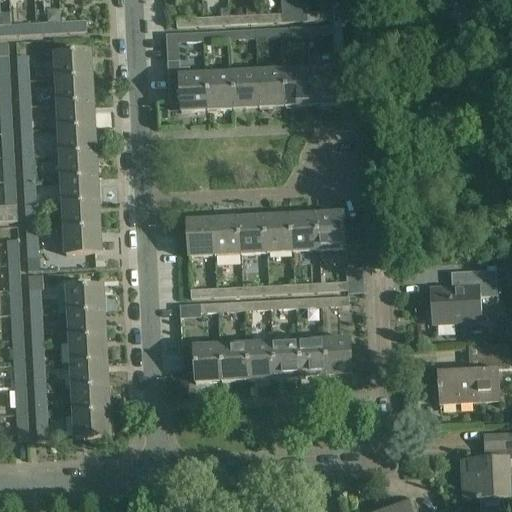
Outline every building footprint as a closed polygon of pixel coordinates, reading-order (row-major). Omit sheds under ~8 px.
[(307,15),(307,24),(334,22),(333,14),(307,15)] [(281,16),(281,25),(307,24),(307,15),(281,16)] [(255,18),(256,27),(281,25),(281,16),(255,18)] [(229,19),(230,28),(256,27),(255,18),(229,19)] [(202,20),(203,29),(230,28),(229,19),(202,20)] [(203,29),(202,20),(176,21),(177,31),(203,29)] [(60,24),(61,36),(87,35),(86,23),(60,24)] [(35,26),(36,38),(61,36),(60,24),(35,26)] [(351,41),(350,25),(335,25),(336,42),(351,41)] [(10,27),(10,39),(36,38),(35,26),(10,27)] [(0,39),(10,39),(10,27),(0,27),(0,39)] [(308,30),(308,39),(335,38),(334,29),(308,30)] [(282,31),(282,40),(308,39),(308,30),(282,31)] [(256,33),(256,42),(282,40),(282,31),(256,33)] [(230,34),(230,43),(256,42),(256,33),(230,34)] [(204,44),(230,43),(230,34),(203,35),(204,44)] [(204,44),(203,35),(177,37),(178,46),(204,44)] [(57,82),(91,80),(90,55),(56,57),(57,82)] [(18,84),(30,83),(28,58),(16,59),(18,84)] [(0,59),(0,84),(10,84),(9,59),(0,59)] [(309,71),(311,108),(338,107),(336,70),(309,71)] [(283,73),(286,110),(311,108),(309,71),(283,73)] [(257,74),(259,111),(286,110),(283,73),(257,74)] [(232,76),(234,113),(259,111),(257,74),(232,76)] [(206,77),(208,114),(234,113),(232,76),(206,77)] [(208,114),(206,77),(179,79),(181,116),(208,114)] [(91,80),(57,82),(58,107),(93,105),(91,80)] [(30,83),(18,84),(19,109),(31,109),(30,83)] [(0,84),(0,109),(11,109),(10,84),(0,84)] [(93,105),(58,107),(60,132),(94,131),(93,105)] [(0,109),(0,119),(1,135),(13,134),(11,109),(0,109)] [(31,109),(19,109),(20,134),(32,134),(31,109)] [(94,131),(60,132),(61,157),(95,156),(94,131)] [(13,134),(1,135),(2,160),(14,159),(13,134)] [(32,134),(20,134),(22,160),(34,159),(32,134)] [(95,156),(61,157),(62,183),(97,181),(95,156)] [(2,160),(3,185),(15,184),(14,159),(2,160)] [(34,159),(22,160),(23,185),(35,184),(34,159)] [(97,181),(62,183),(64,208),(98,206),(97,181)] [(0,224),(17,224),(15,184),(3,185),(5,210),(0,209),(0,224)] [(35,184),(23,185),(24,210),(36,209),(35,184)] [(65,233),(99,231),(98,206),(64,208),(65,233)] [(38,234),(36,209),(24,210),(26,235),(38,234)] [(318,217),(320,254),(346,253),(344,216),(318,217)] [(320,254),(318,217),(291,218),(293,255),(320,254)] [(293,255),(291,218),(265,220),(267,257),(293,255)] [(239,221),(241,258),(267,257),(265,220),(239,221)] [(213,223),(215,260),(241,258),(239,221),(213,223)] [(215,260),(213,223),(186,224),(188,261),(215,260)] [(99,231),(65,233),(66,258),(101,256),(99,231)] [(38,234),(26,235),(27,261),(39,260),(38,234)] [(19,243),(6,243),(8,269),(20,268),(19,243)] [(452,275),(453,291),(432,292),(434,327),(477,325),(475,301),(499,299),(497,273),(495,267),(486,269),(486,274),(452,275)] [(20,268),(8,269),(9,294),(21,293),(20,268)] [(321,286),(322,295),(348,294),(347,285),(321,286)] [(322,295),(321,286),(294,288),(295,297),(322,295)] [(295,297),(294,288),(268,289),(269,298),(295,297)] [(69,316),(104,314),(103,289),(68,291),(69,316)] [(269,298),(268,289),(243,290),(243,299),(269,298)] [(217,292),(217,301),(243,299),(243,290),(217,292)] [(217,301),(217,292),(191,293),(191,302),(217,301)] [(21,293),(9,294),(10,319),(22,318),(21,293)] [(30,318),(42,317),(40,293),(28,293),(30,318)] [(348,300),(321,301),(322,311),(349,309),(348,300)] [(322,311),(321,301),(295,303),(296,312),(322,311)] [(296,312),(295,303),(269,304),(270,313),(296,312)] [(270,313),(269,304),(243,305),(244,314),(270,313)] [(217,307),(218,316),(244,314),(243,305),(217,307)] [(218,316),(217,307),(191,308),(192,317),(218,316)] [(104,314),(69,316),(70,341),(105,339),(104,314)] [(31,343),(43,342),(42,317),(30,318),(31,343)] [(22,318),(10,319),(12,344),(24,343),(22,318)] [(105,339),(70,341),(71,366),(107,364),(105,339)] [(45,367),(43,342),(31,343),(32,368),(45,367)] [(323,343),(325,380),(352,378),(350,342),(323,343)] [(24,343),(12,344),(13,369),(25,368),(24,343)] [(325,380),(323,343),(297,344),(299,381),(325,380)] [(299,381),(297,344),(271,346),(273,382),(299,381)] [(273,382),(271,346),(246,347),(247,384),(273,382)] [(247,384),(246,347),(220,348),(221,385),(247,384)] [(507,347),(479,348),(480,374),(437,376),(438,387),(436,387),(436,392),(438,392),(439,408),(498,405),(496,373),(509,372),(507,347)] [(221,385),(220,348),(193,350),(195,386),(221,385)] [(107,364),(71,366),(73,391),(108,389),(107,364)] [(34,393),(46,392),(45,367),(32,368),(34,393)] [(25,368),(13,369),(14,394),(26,393),(25,368)] [(108,389),(73,391),(74,416),(109,414),(108,389)] [(0,410),(14,410),(13,392),(0,392),(0,410)] [(46,392),(34,393),(35,418),(47,417),(46,392)] [(26,393),(14,394),(15,419),(28,418),(26,393)] [(109,414),(74,416),(75,441),(110,439),(109,414)] [(47,417),(35,418),(36,443),(49,442),(47,417)] [(28,418),(15,419),(17,444),(29,443),(28,418)] [(509,499),(507,462),(511,461),(511,435),(485,437),(486,463),(460,465),(462,502),(474,502),(474,504),(480,503),(480,501),(481,501),(481,510),(483,511),(500,511),(504,509),(503,500),(509,499)]
